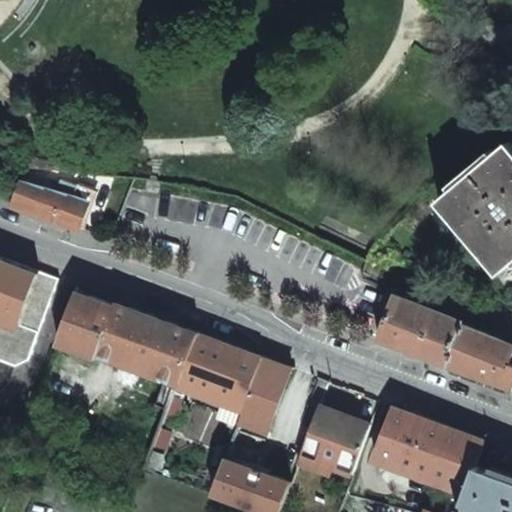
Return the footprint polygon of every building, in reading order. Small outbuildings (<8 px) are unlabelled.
[(511,143),(510,141),(439,201),(500,273),(511,262),(511,143)] [(72,201),(76,191),(25,170),(23,175),(22,182),(72,201)] [(76,191),(72,201),(22,182),(20,187),(15,201),(80,226),(94,191),(77,188),(76,191)] [(27,356),(61,280),(0,256),(0,356),(15,362),(27,356)] [(100,352),(182,383),(202,332),(119,301),(117,307),(107,303),(99,300),(92,296),(86,293),(79,288),(69,315),(58,343),(97,358),(100,352)] [(448,364),(463,323),(397,294),(380,338),(448,364)] [(511,388),(511,344),(463,323),(448,364),(497,383),(500,384),(505,386),(507,386),(511,388)] [(245,407),(264,356),(202,332),(182,383),(245,407)] [(276,418),(294,367),(264,356),(245,407),(246,407),(214,493),(237,502),(264,511),(281,511),(292,482),(254,468),(254,448),(245,448),(253,428),(269,434),(276,418)] [(60,358),(43,408),(78,422),(72,436),(100,449),(106,432),(95,422),(96,419),(82,413),(94,379),(64,368),(67,361),(60,358)] [(318,413),(321,405),(329,382),(315,377),(294,432),(309,437),(318,413)] [(179,409),(182,400),(177,397),(165,425),(175,429),(183,411),(179,409)] [(334,419),(344,414),(321,405),(318,413),(334,419)] [(459,511),(461,507),(477,463),(486,438),(397,405),(376,460),(377,460),(413,473),(410,481),(425,487),(429,479),(439,482),(427,511),(428,511),(459,511)] [(357,469),(372,430),(357,424),(359,420),(344,414),(334,419),(318,413),(309,437),(304,450),(338,462),(357,469)] [(372,430),(374,425),(359,420),(357,424),(372,430)] [(334,472),(338,462),(304,450),(301,459),(334,472)] [(511,511),(511,475),(477,463),(461,507),(471,511),(472,509),(479,511),(478,511),(511,511)]
